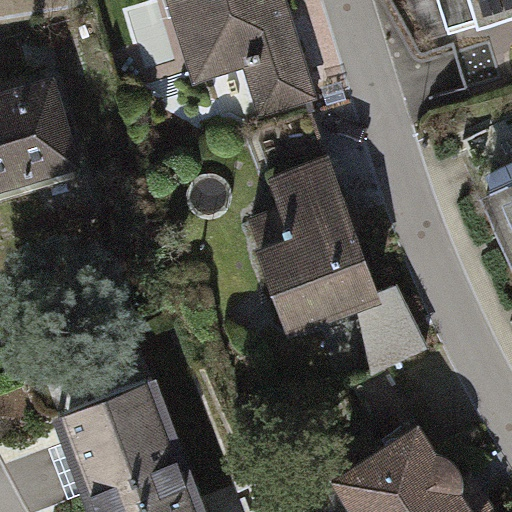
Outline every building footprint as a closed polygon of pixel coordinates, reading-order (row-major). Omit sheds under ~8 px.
[(280,0),(165,0),(197,90),(248,73),(266,124),(318,106),(280,0)] [(511,0),(428,0),(438,31),(511,7),(511,0)] [(23,62),(0,71),(0,205),(68,179),(23,62)] [(511,129),(458,154),(497,239),(511,232),(511,129)] [(397,309),(328,150),(258,180),(280,232),(258,241),(305,348),(397,309)] [(511,232),(497,239),(511,267),(511,232)] [(207,511),(153,366),(48,406),(88,511),(207,511)] [(427,426),(340,482),(360,511),(479,511),(471,502),(485,490),(475,469),(460,454),(450,460),(427,426)]
